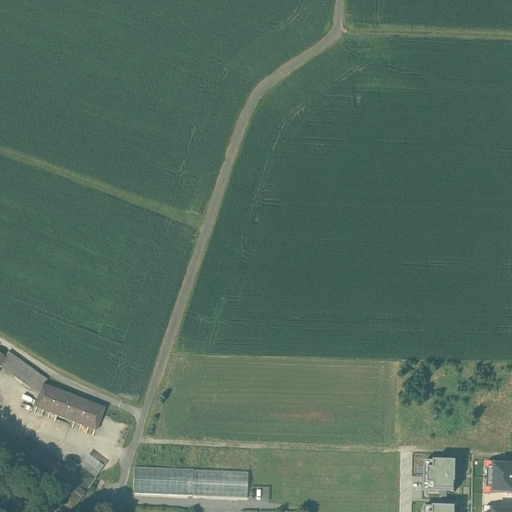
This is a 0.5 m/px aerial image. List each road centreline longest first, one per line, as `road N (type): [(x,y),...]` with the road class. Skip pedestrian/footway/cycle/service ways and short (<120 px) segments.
road 1 (track): [(109,511),(252,97),(328,40),(339,0)]
road 2 (track): [(138,436),(511,453)]
road 3 (track): [(511,35),(337,28)]
road 4 (track): [(145,414),(0,339)]
road 5 (track): [(270,503),(115,496)]
road 6 (track): [(129,459),(0,408)]
